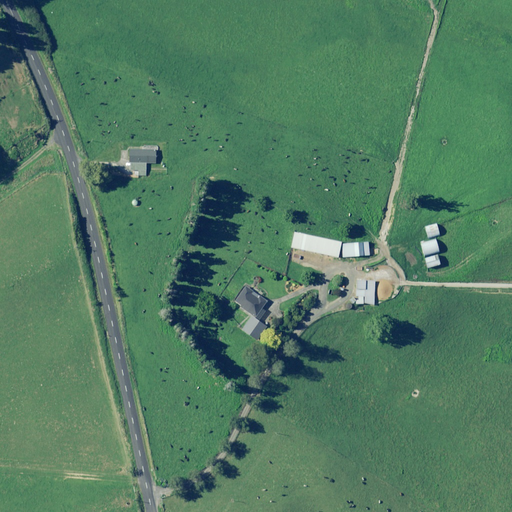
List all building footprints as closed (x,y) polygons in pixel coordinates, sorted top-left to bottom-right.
[(156,147),(144,147),(144,149),(129,149),(129,170),(134,170),(134,175),(146,175),(146,163),(156,163),(156,147)] [(439,235),(435,223),(425,227),(428,238),(439,235)] [(438,250),(435,239),(420,243),(423,254),(438,250)] [(368,255),(367,242),(341,244),(342,257),(368,255)] [(439,264),(436,255),(424,258),(427,268),(439,264)] [(374,280),(356,280),(355,303),(373,304),(374,280)] [(252,291),(245,286),(235,301),(241,305),(240,307),(251,315),(241,330),(257,340),(266,326),(263,323),(267,317),(263,314),(265,311),(262,308),(266,301),(259,296),(257,299),(250,294),(252,291)]
